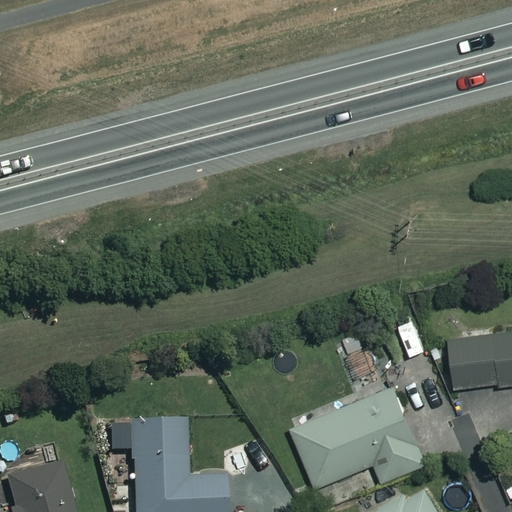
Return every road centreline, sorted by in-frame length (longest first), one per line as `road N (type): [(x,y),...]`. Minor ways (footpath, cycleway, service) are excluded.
road 1 (trunk): [(0,175),(511,39)]
road 2 (trunk): [(511,64),(0,196)]
